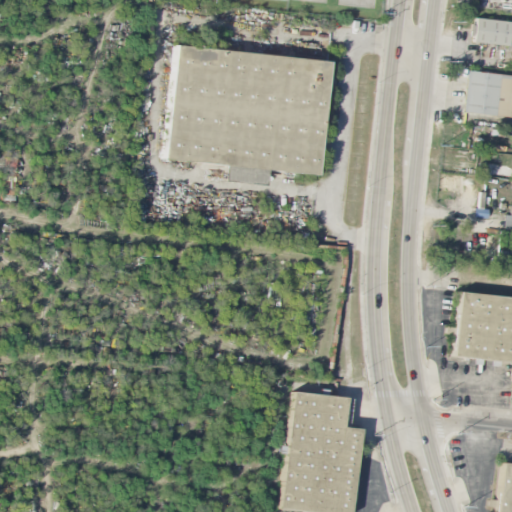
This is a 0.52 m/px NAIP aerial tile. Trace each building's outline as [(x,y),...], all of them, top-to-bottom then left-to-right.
[(509,22),(473,18),(470,43),(506,47),(509,22)] [(170,45),(325,63),(311,183),(157,165),(170,45)] [(511,93),(511,75),(465,70),(460,114),(509,119),(511,93)] [(501,231),(511,231),(511,206),(509,207),(508,216),(503,216),(501,231)] [(511,363),(511,297),(455,292),(449,358),(511,363)] [(291,393),(343,400),(340,426),(359,429),(348,511),(308,511),(277,508),(291,393)] [(492,511),(498,463),(511,464),(511,511),(492,511)]
